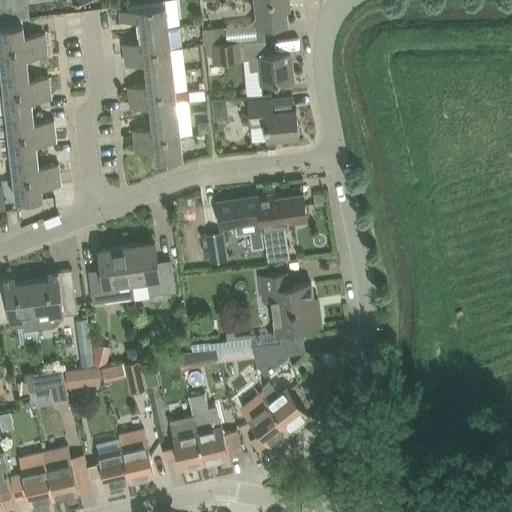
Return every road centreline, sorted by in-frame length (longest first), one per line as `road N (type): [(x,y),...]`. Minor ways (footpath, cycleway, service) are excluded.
road 1 (unclassified): [(356,427),(370,319),(339,155)]
road 2 (residential): [(94,209),(196,173),(339,155)]
road 3 (residential): [(94,209),(84,117),(99,94),(90,11)]
road 4 (unclassified): [(339,155),(322,65),(326,27),(344,2)]
road 5 (residential): [(220,488),(287,461),(324,426),(356,427)]
